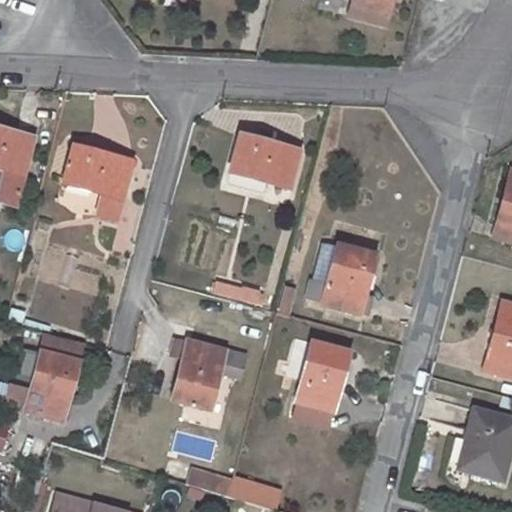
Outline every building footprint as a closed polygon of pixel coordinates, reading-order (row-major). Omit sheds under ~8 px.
[(351,0),(348,15),(385,25),(391,0),(351,0)] [(0,200),(15,205),(33,137),(0,127),(0,168),(1,169),(0,173),(0,200)] [(239,133),(229,171),(287,187),(298,149),(239,133)] [(132,161),(73,146),(63,183),(102,193),(97,214),(117,219),(132,161)] [(511,242),(511,169),(510,169),(491,237),(511,242)] [(336,245),(326,286),(321,305),(358,315),(359,312),(367,315),(372,297),(363,295),(373,255),(336,245)] [(212,292),(224,295),(227,283),(216,280),(212,292)] [(227,283),(224,295),(240,300),(243,288),(227,283)] [(289,315),(294,289),(280,286),(275,312),(289,315)] [(485,369),(511,376),(511,304),(501,302),(485,369)] [(77,345),(46,337),(41,352),(73,361),(77,345)] [(245,356),(186,341),(171,399),(208,410),(218,371),(240,377),(245,356)] [(310,342),(295,401),(332,411),(347,352),(310,342)] [(39,352),(23,347),(12,386),(29,390),(39,352)] [(39,352),(29,390),(12,386),(9,385),(3,405),(61,421),(72,378),(78,380),(82,368),(75,366),(76,362),(73,361),(41,352),(39,352)] [(511,443),(511,420),(474,410),(468,433),(472,434),(463,470),(503,481),(511,443)] [(0,442),(12,446),(16,432),(0,427),(0,442)] [(468,433),(458,468),(463,470),(472,434),(468,433)] [(185,483),(215,492),(220,476),(190,467),(185,483)] [(232,497),(250,503),(255,491),(236,485),(232,497)] [(49,511),(120,511),(55,494),(49,511)]
